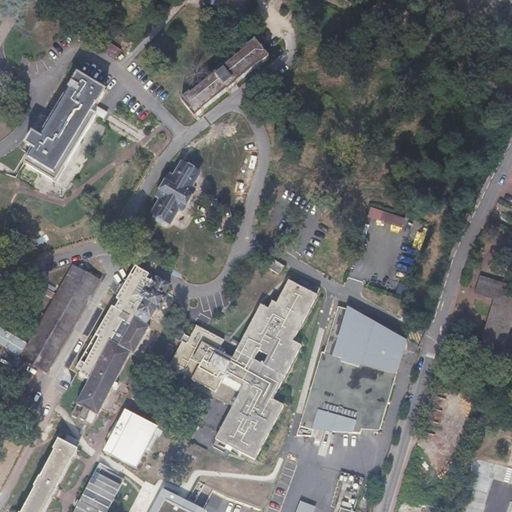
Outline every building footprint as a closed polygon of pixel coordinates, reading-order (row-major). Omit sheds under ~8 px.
[(216,76),(216,77),(192,97),(191,96),(183,103),(197,119),(205,113),(204,112),(229,92),(229,93),(238,86),(237,85),(261,66),(262,66),(271,59),(257,42),(248,49),(249,51),(225,70),(224,69),(216,76)] [(64,97),(65,98),(40,139),(33,134),(26,146),(30,149),(33,150),(24,165),(56,185),(99,118),(91,114),(96,106),(98,107),(107,93),(78,76),(64,97)] [(96,106),(91,114),(99,118),(102,121),(107,114),(102,112),(97,109),(98,107),(96,106)] [(174,181),(172,179),(160,199),(163,201),(155,214),(171,224),(179,210),(181,211),(193,191),(191,190),(199,176),(183,166),(174,181)] [(196,193),(193,191),(181,211),(185,213),(196,193)] [(402,228),(405,218),(371,207),(368,217),(402,228)] [(156,219),(157,221),(156,223),(163,227),(164,225),(167,225),(169,227),(171,224),(155,214),(153,217),(156,219)] [(285,269),(274,262),(270,269),(281,276),(285,269)] [(101,283),(74,267),(27,346),(20,359),(47,374),(101,283)] [(138,270),(136,268),(123,290),(125,291),(138,270)] [(116,309),(113,307),(96,336),(102,339),(82,371),(80,375),(91,381),(77,407),(78,408),(72,418),(92,428),(97,418),(98,419),(113,391),(116,392),(118,388),(116,386),(132,356),(135,357),(150,330),(148,329),(157,312),(159,313),(168,299),(165,297),(170,289),(155,280),(152,285),(144,280),(147,275),(138,270),(125,291),(123,290),(118,298),(121,300),(116,309)] [(155,280),(147,275),(144,280),(152,285),(155,280)] [(501,355),(507,335),(511,319),(511,286),(479,277),(474,294),(495,300),(488,324),(480,349),(501,355)] [(183,344),(170,369),(194,381),(193,382),(216,394),(225,377),(244,387),(218,439),(258,459),(286,405),(275,399),(303,344),(295,341),(319,295),(290,281),(277,306),(272,303),(268,312),(260,308),(234,359),(219,352),(224,341),(197,327),(190,340),(185,337),(182,343),(183,344)] [(315,429),(319,416),(337,422),(334,430),(362,432),(363,429),(365,422),(382,427),(395,380),(385,377),(387,371),(393,373),(394,368),(397,369),(400,367),(405,347),(405,342),(402,338),(356,311),(339,306),(325,352),(323,352),(299,435),(313,435),(315,429)] [(0,346),(21,355),(26,341),(0,330),(0,346)] [(185,337),(178,334),(175,339),(182,343),(185,337)] [(102,339),(96,336),(77,368),(82,371),(102,339)] [(395,380),(400,367),(397,369),(394,368),(393,373),(387,371),(385,377),(395,380)] [(33,402),(21,394),(10,412),(22,419),(33,402)] [(134,466),(154,428),(127,414),(122,425),(135,432),(132,437),(119,431),(108,452),(134,466)] [(315,429),(334,430),(337,422),(319,416),(315,429)] [(41,481),(39,480),(34,490),(36,491),(24,511),(46,511),(53,501),(54,501),(57,496),(59,491),(58,491),(73,462),(74,463),(76,460),(76,458),(79,453),(59,443),(54,453),(55,453),(52,460),(41,481)] [(101,470),(100,469),(77,511),(109,511),(125,482),(101,470)] [(353,492),(348,489),(345,495),(351,497),(353,492)] [(200,511),(163,492),(152,511),(200,511)] [(296,511),(318,511),(321,504),(302,497),(296,511)]
